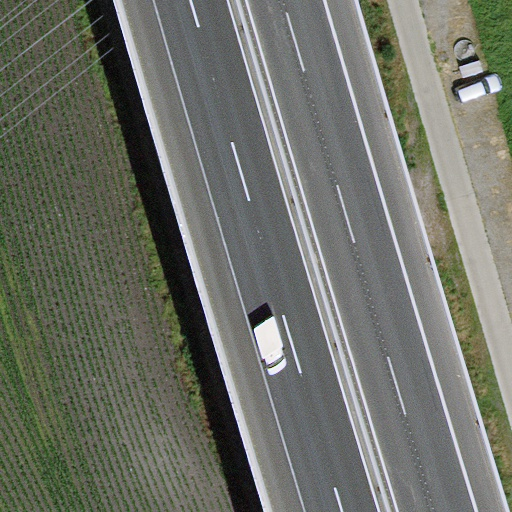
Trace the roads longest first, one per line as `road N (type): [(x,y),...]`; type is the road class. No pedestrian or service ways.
road 1 (motorway): [(441,511),(286,0)]
road 2 (motorway): [(189,0),(339,511)]
